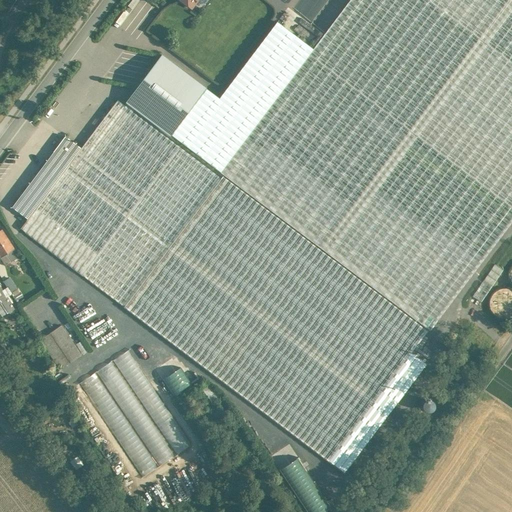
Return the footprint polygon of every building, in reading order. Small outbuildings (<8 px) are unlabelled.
[(180,0),(190,7),(190,8),(191,8),(192,7),(191,7),(196,2),(199,4),(205,3),(207,0),(180,0)] [(161,55),(125,102),(127,104),(125,106),(133,112),(134,109),(170,136),(206,88),(161,55)] [(117,100),(81,148),(75,156),(78,158),(78,162),(75,166),(72,167),(69,164),(35,209),(97,255),(179,147),(133,112),(125,106),(117,100)] [(81,148),(65,136),(53,152),(69,164),(72,167),(75,166),(78,162),(78,158),(75,156),(81,148)] [(326,149),(326,153),(330,153),(330,148),(324,148),(324,143),(321,143),(321,150),(326,149)] [(97,255),(82,275),(124,306),(220,178),(179,147),(97,255)] [(53,152),(12,207),(27,219),(28,219),(35,209),(69,164),(53,152)] [(427,331),(222,176),(221,178),(220,178),(124,306),(329,461),(427,331)] [(97,255),(35,209),(28,219),(27,219),(20,228),(82,275),(97,255)] [(2,230),(0,231),(0,257),(5,254),(10,261),(18,255),(2,230)] [(494,264),(483,280),(491,286),(502,269),(494,264)] [(10,278),(4,282),(11,293),(17,289),(10,278)] [(483,285),(478,292),(483,296),(488,289),(483,285)] [(7,288),(3,291),(0,286),(0,297),(9,312),(17,307),(9,295),(11,294),(7,288)] [(511,290),(507,288),(501,288),(496,290),(492,294),(489,298),(488,304),(489,309),(492,314),(496,317),(501,319),(507,319),(511,317),(511,290)] [(61,325),(40,339),(60,369),(81,355),(61,325)] [(128,351),(83,380),(145,474),(189,445),(128,351)] [(180,367),(162,379),(171,392),(180,386),(178,383),(183,380),(186,384),(190,381),(180,367)]
